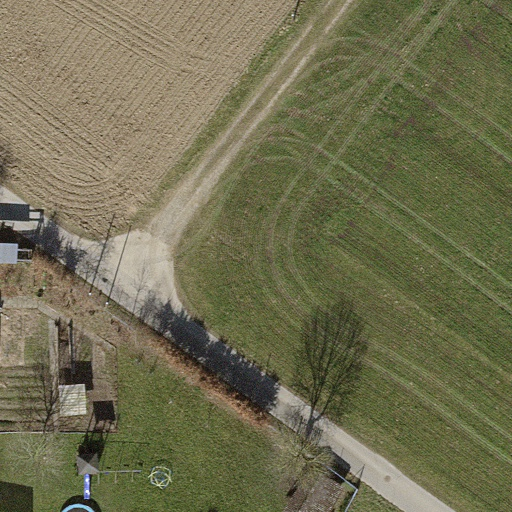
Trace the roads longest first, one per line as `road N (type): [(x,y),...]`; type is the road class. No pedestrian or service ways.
road 1 (track): [(446,511),(0,188)]
road 2 (track): [(128,278),(335,0)]
